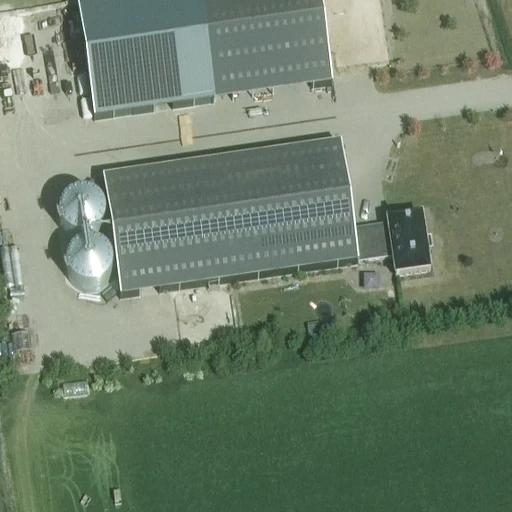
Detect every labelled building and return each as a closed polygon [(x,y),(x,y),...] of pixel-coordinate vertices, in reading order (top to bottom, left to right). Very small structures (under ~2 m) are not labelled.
[(91,0),(77,2),(94,125),(215,108),(198,0),(91,0)] [(358,268),(358,267),(353,233),(352,233),(340,147),(103,181),(121,303),(358,268)] [(94,203),(90,201),(85,201),(81,201),(76,202),(72,204),(69,207),(66,211),(64,215),(62,219),(62,223),(62,228),(63,232),(65,236),(68,240),(72,243),(76,245),(80,246),(85,247),(89,246),(93,245),(97,243),(101,240),(104,237),(106,233),(107,228),(108,224),(107,219),(106,215),(104,211),(101,208),(98,205),(94,203)] [(431,275),(422,217),(386,222),(387,228),(353,233),(358,267),(392,262),(395,281),(431,275)] [(97,251),(93,249),(88,249),(84,250),(79,251),(75,254),(72,257),(70,261),(68,265),(67,270),(68,275),(69,279),(72,283),(75,287),(78,289),(83,291),(87,292),(92,292),(96,291),(101,289),(104,286),(107,282),(109,278),(110,273),(110,269),(110,264),(108,260),(105,256),(101,253),(97,251)]
